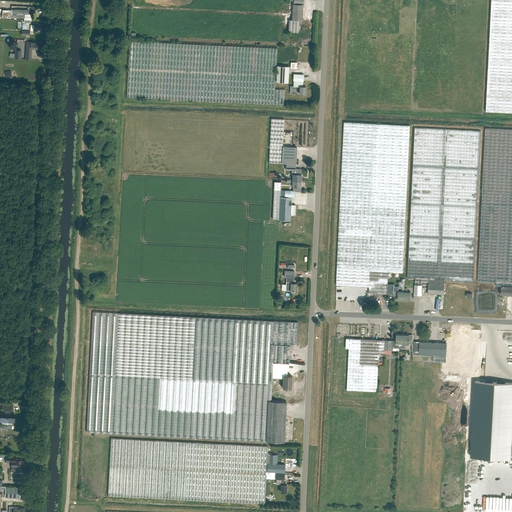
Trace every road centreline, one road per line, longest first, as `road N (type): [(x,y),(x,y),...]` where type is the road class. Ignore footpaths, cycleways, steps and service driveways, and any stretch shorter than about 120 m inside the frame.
road 1 (track): [(92,0),(66,511)]
road 2 (unclassified): [(32,511),(56,0)]
road 3 (unclassified): [(311,312),(326,0)]
road 4 (unclassified): [(311,312),(511,322)]
road 5 (unclassified): [(302,511),(311,312)]
